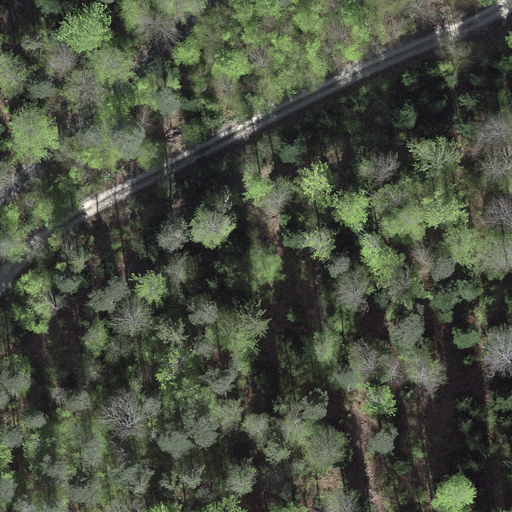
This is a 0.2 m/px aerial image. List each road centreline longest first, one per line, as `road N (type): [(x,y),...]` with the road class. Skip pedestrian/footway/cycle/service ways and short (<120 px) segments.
road 1 (track): [(50,234),(188,153),(511,2)]
road 2 (unclassified): [(0,199),(209,0)]
